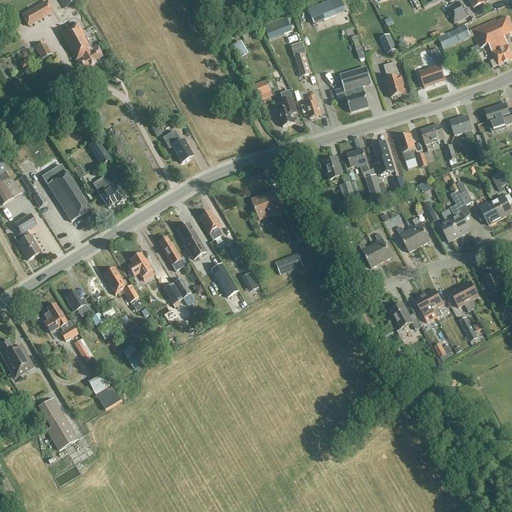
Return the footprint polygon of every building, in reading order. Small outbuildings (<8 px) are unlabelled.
[(73,0),(57,0),(65,11),(76,3),(73,0)] [(468,0),(474,9),(484,4),(483,2),(485,0),(468,0)] [(54,14),(47,2),(22,16),(29,28),(54,14)] [(458,2),(446,9),(454,25),(467,18),(458,2)] [(308,10),(314,25),(323,22),(317,6),(308,10)] [(292,32),(286,18),(264,26),(270,41),(292,32)] [(480,50),(488,46),(495,60),(490,63),(493,69),(498,67),(511,60),(511,55),(504,39),(511,35),(511,26),(508,18),(497,23),(496,20),(472,31),(479,48),(480,50)] [(78,25),(61,35),(75,62),(82,58),(83,60),(76,64),(81,71),(96,64),(95,62),(103,58),(97,46),(91,49),(78,25)] [(444,51),(471,38),(465,26),(438,39),(444,51)] [(313,34),(301,35),(303,47),(315,45),(313,34)] [(397,51),(390,36),(380,40),(387,56),(397,51)] [(51,55),(47,49),(44,43),(35,49),(41,61),(51,55)] [(481,51),(480,50),(479,48),(478,46),(470,49),(473,55),(481,51)] [(312,72),(321,68),(314,49),(305,52),(312,72)] [(440,67),(445,65),(441,56),(440,56),(438,50),(431,52),(433,59),(432,59),(435,69),(419,74),(424,89),(445,82),(440,67)] [(294,54),(296,58),(295,59),(301,78),(311,75),(305,55),(303,51),(294,54)] [(397,73),(408,69),(404,58),(393,61),(397,73)] [(384,67),(388,81),(386,82),(391,99),(393,99),(395,99),(398,98),(399,97),(405,95),(402,86),(403,86),(403,84),(404,83),(403,80),(401,79),(401,78),(399,78),(398,78),(394,64),(384,67)] [(358,90),(363,88),(371,86),(367,70),(341,78),(345,94),(346,93),(347,99),(351,113),(369,108),(364,94),(360,95),(358,90)] [(266,80),(273,96),(284,91),(276,75),(266,80)] [(271,93),(266,81),(255,86),(260,97),(271,93)] [(310,120),(322,117),(317,103),(316,103),(314,96),(308,98),(311,105),(306,107),(310,120)] [(293,99),(289,101),(283,103),(285,110),(278,112),(283,128),(295,125),(292,115),(297,114),(293,99)] [(505,127),(511,124),(511,111),(508,112),(506,105),(485,111),(489,126),(495,124),(498,132),(506,129),(505,127)] [(454,137),(472,132),(468,117),(450,123),(454,137)] [(157,137),(162,134),(157,126),(152,129),(157,137)] [(425,146),(444,140),(440,126),(421,132),(425,146)] [(183,141),(180,143),(172,129),(155,139),(160,147),(169,142),(172,147),(172,148),(181,164),(193,158),(183,141)] [(410,135),(398,139),(396,140),(401,156),(402,156),(404,164),(415,161),(412,152),(415,150),(410,135)] [(484,150),(490,148),(486,135),(480,137),(484,150)] [(486,158),(483,150),(479,137),(473,139),(480,159),(486,158)] [(88,148),(101,168),(110,161),(98,141),(88,148)] [(461,141),(452,144),(457,157),(466,154),(461,141)] [(385,143),(372,147),(377,163),(375,163),(379,177),(395,172),(385,143)] [(456,161),(452,146),(445,148),(449,163),(456,161)] [(432,149),(426,151),(431,172),(437,170),(432,149)] [(369,172),(367,165),(362,151),(347,155),(351,169),(357,167),(357,168),(360,167),(363,175),(369,172)] [(421,169),(427,167),(423,154),(417,156),(421,169)] [(329,181),(342,177),(343,177),(337,158),(323,163),(329,181)] [(21,194),(14,183),(10,178),(9,178),(7,175),(7,174),(0,162),(0,203),(2,207),(21,194)] [(85,175),(79,166),(73,170),(79,179),(85,175)] [(66,174),(61,167),(52,172),(49,168),(44,172),(46,176),(42,178),(71,223),(90,211),(74,188),(75,187),(66,174)] [(502,173),(496,176),(492,179),(499,193),(510,187),(508,184),(502,173)] [(345,186),(344,186),(339,187),(344,202),(355,198),(354,196),(351,184),(348,175),(343,177),(342,177),(345,186)] [(39,209),(47,204),(40,194),(38,196),(26,176),(20,179),(39,209)] [(107,176),(103,178),(93,185),(98,194),(108,210),(115,205),(117,206),(126,201),(111,178),(107,176)] [(375,176),(370,178),(366,179),(372,198),(373,197),(374,200),(363,203),(366,212),(373,209),(371,203),(383,200),(382,198),(375,176)] [(402,178),(392,181),(396,193),(406,190),(402,178)] [(436,179),(429,182),(432,189),(439,186),(436,179)] [(280,190),(258,198),(251,201),(259,221),(288,210),(280,190)] [(472,203),(466,192),(460,196),(466,206),(472,203)] [(456,207),(446,212),(460,238),(470,233),(464,221),(470,216),(458,193),(454,195),(451,197),(456,207)] [(504,197),(492,204),(501,220),(511,214),(511,212),(509,207),(511,205),(511,201),(509,196),(505,198),(504,197)] [(435,217),(428,204),(421,208),(428,221),(435,217)] [(501,220),(492,204),(480,210),(480,211),(476,214),(480,222),(485,220),(489,227),(501,220)] [(416,218),(417,217),(423,214),(420,209),(415,212),(414,213),(416,218)] [(213,219),(209,212),(199,218),(210,236),(213,242),(222,237),(218,231),(221,229),(215,218),(213,219)] [(460,238),(446,212),(441,215),(446,223),(439,226),(449,244),(460,238)] [(30,215),(14,225),(20,235),(14,239),(28,262),(41,254),(30,236),(29,236),(27,233),(37,226),(30,215)] [(297,245),(309,239),(299,220),(288,225),(297,245)] [(410,231),(420,248),(430,243),(421,225),(420,226),(417,220),(413,222),(416,228),(410,231)] [(206,254),(203,249),(189,225),(178,231),(186,246),(184,247),(193,262),(206,254)] [(420,248),(410,231),(404,234),(401,228),(396,231),(400,237),(409,254),(420,248)] [(349,229),(342,232),(349,244),(355,241),(349,229)] [(378,244),(372,247),(382,265),(392,259),(383,241),(383,242),(380,235),(375,238),(378,244)] [(246,237),(238,240),(249,269),(257,265),(246,237)] [(170,245),(166,238),(158,243),(162,250),(161,251),(172,267),(176,264),(178,268),(183,269),(187,266),(183,259),(181,260),(171,245),(170,245)] [(226,248),(242,274),(245,279),(252,275),(233,244),(226,248)] [(382,265),(372,247),(366,250),(363,244),(359,246),(362,253),(371,271),(382,265)] [(316,255),(322,266),(329,262),(323,251),(316,255)] [(130,261),(133,265),(128,268),(134,279),(139,276),(141,279),(152,272),(146,261),(145,262),(141,256),(142,256),(141,255),(137,257),(135,257),(133,259),(132,260),(130,261)] [(281,276),(303,268),(298,255),(276,264),(281,276)] [(238,293),(221,265),(210,272),(227,299),(238,293)] [(115,297),(118,295),(119,297),(121,295),(123,294),(130,304),(138,299),(131,287),(127,289),(114,269),(103,276),(115,297)] [(494,274),(484,280),(495,301),(506,295),(494,274)] [(208,291),(215,287),(211,279),(204,283),(208,291)] [(191,295),(181,280),(174,284),(183,300),(191,295)] [(471,283),(460,288),(473,311),(477,309),(473,301),(479,298),(471,283)] [(163,291),(173,307),(182,301),(173,285),(163,291)] [(473,311),(460,288),(450,294),(458,309),(464,306),(468,314),(473,311)] [(425,296),(437,319),(441,317),(437,309),(443,306),(435,291),(425,296)] [(90,313),(85,306),(86,306),(77,292),(71,296),(70,296),(67,298),(67,299),(65,300),(74,313),(77,311),(81,318),(90,313)] [(190,300),(197,309),(208,301),(201,292),(190,300)] [(437,319),(425,296),(414,302),(423,317),(428,314),(432,322),(437,319)] [(144,308),(139,301),(131,306),(135,314),(144,308)] [(179,307),(185,317),(190,314),(184,304),(179,307)] [(70,323),(68,324),(60,311),(59,312),(55,305),(47,310),(51,317),(50,317),(51,319),(44,324),(50,335),(60,329),(62,333),(60,334),(66,343),(77,336),(72,327),(70,323)] [(421,328),(419,323),(414,315),(409,318),(403,306),(391,312),(401,331),(412,325),(415,331),(421,328)] [(104,311),(109,320),(113,317),(108,309),(104,311)] [(148,323),(157,320),(153,309),(144,312),(148,323)] [(99,314),(97,316),(90,319),(97,332),(107,327),(99,314)] [(138,315),(133,318),(140,328),(145,325),(138,315)] [(478,340),(467,319),(460,323),(471,344),(478,340)] [(84,338),(99,368),(109,363),(94,333),(84,338)] [(21,347),(15,351),(9,341),(0,345),(0,355),(14,380),(34,368),(21,347)] [(75,345),(77,350),(83,347),(84,348),(85,347),(82,341),(75,345)] [(439,360),(445,356),(442,350),(439,345),(432,349),(439,360)] [(143,363),(132,347),(122,353),(133,370),(143,363)] [(146,349),(138,354),(141,360),(149,355),(146,349)] [(110,388),(102,375),(88,383),(96,396),(110,388)] [(122,404),(111,387),(96,396),(106,413),(122,404)] [(24,399),(28,406),(34,402),(30,395),(24,399)] [(38,409),(48,425),(51,430),(47,433),(59,453),(78,441),(54,400),(38,409)]
